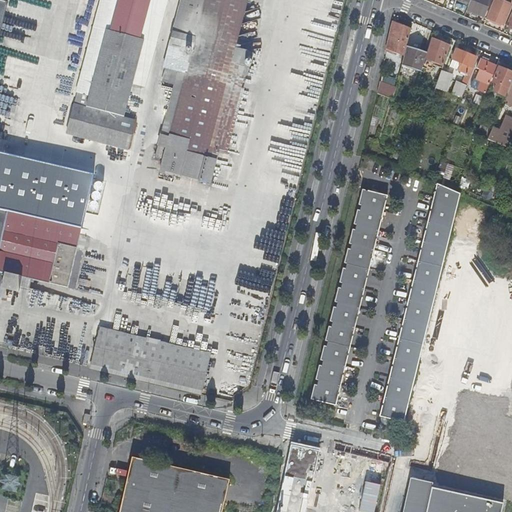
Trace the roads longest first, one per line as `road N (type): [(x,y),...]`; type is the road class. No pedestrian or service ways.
road 1 (unclassified): [(253,422),(272,404),(372,0)]
road 2 (unclassified): [(108,393),(253,422)]
road 3 (unclassified): [(253,422),(394,453)]
road 4 (residential): [(511,51),(392,0)]
road 5 (unclassified): [(80,511),(108,393)]
